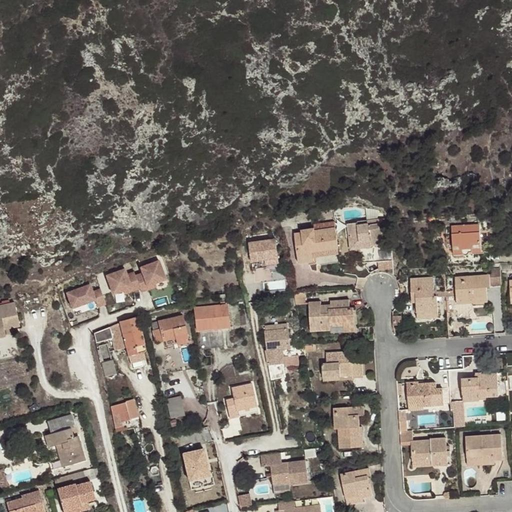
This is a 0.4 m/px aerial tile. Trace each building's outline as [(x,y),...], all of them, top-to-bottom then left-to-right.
[(386,219),(347,224),(350,244),(370,241),(371,246),(389,243),(386,219)] [(315,231),(335,228),(335,222),(314,225),(315,229),(315,231)] [(452,227),(454,255),(463,254),(464,254),(465,255),(466,255),(468,255),(469,254),(470,253),(482,253),(480,225),(452,227)] [(313,252),(338,248),(335,228),(315,231),(315,229),(303,230),(303,232),(295,234),(299,263),(315,260),(314,257),(313,252)] [(276,240),(249,244),(253,268),(280,264),(276,240)] [(370,241),(350,244),(350,250),(371,247),(371,246),(370,241)] [(313,252),(314,257),(339,254),(338,248),(313,252)] [(385,273),(392,277),(394,276),(393,260),(378,261),(379,271),(380,272),(385,273)] [(143,274),(136,276),(141,289),(142,293),(150,290),(149,286),(167,280),(160,261),(141,268),(143,274)] [(107,276),(114,295),(132,289),(133,292),(141,289),(136,276),(135,273),(128,275),(126,270),(107,276)] [(456,277),(457,298),(487,296),(487,287),(490,287),(490,286),(502,285),(501,274),(456,277)] [(418,318),(438,317),(437,296),(435,297),(434,278),(411,279),(412,303),(417,302),(418,318)] [(99,308),(107,305),(101,290),(94,292),(91,285),(67,294),(73,309),(96,301),(99,308)] [(305,293),(294,294),(296,304),(305,303),(305,293)] [(278,301),(280,311),(295,309),(293,299),(278,301)] [(310,302),(311,331),(331,330),(331,327),(330,323),(344,322),(344,326),(355,326),(354,308),(350,308),(349,300),(331,301),(331,305),(321,305),(321,301),(310,302)] [(0,327),(19,324),(14,302),(0,305),(0,327)] [(195,308),(197,330),(198,330),(200,350),(224,347),(222,327),(228,327),(226,305),(195,308)] [(182,316),(152,324),(156,343),(176,338),(178,344),(189,341),(182,316)] [(393,316),(393,325),(402,325),(402,316),(393,316)] [(138,318),(120,322),(126,348),(129,356),(140,353),(144,351),(146,351),(138,318)] [(116,350),(126,348),(120,322),(94,334),(96,343),(113,339),(116,350)] [(284,366),(300,363),(298,355),(284,358),(283,353),(291,352),(286,322),(264,326),(269,350),(266,350),(272,380),(287,377),(284,366)] [(19,324),(0,327),(0,337),(5,336),(4,329),(19,325),(19,324)] [(362,358),(353,359),(352,352),(327,353),(327,364),(323,364),(323,377),(341,376),(341,373),(353,373),(353,376),(363,375),(362,358)] [(140,353),(129,356),(131,364),(142,361),(140,353)] [(116,374),(112,360),(102,363),(105,377),(116,374)] [(499,396),(497,373),(482,374),(482,377),(476,378),(462,379),(464,402),(480,401),(479,397),(499,396)] [(423,406),(443,404),(442,388),(437,388),(436,383),(424,384),(424,387),(419,387),(419,383),(419,382),(407,383),(409,404),(418,403),(419,406),(423,406)] [(226,401),(230,418),(238,417),(237,410),(257,406),(252,384),(231,389),(234,399),(226,401)] [(171,418),(184,415),(180,397),(167,400),(171,418)] [(132,419),(127,402),(111,407),(116,428),(123,426),(122,421),(132,419)] [(340,448),(363,447),(362,427),(360,427),(359,415),(364,415),(364,407),(334,408),(335,429),(339,429),(340,448)] [(71,414),(48,421),(51,434),(45,436),(48,447),(56,444),(58,444),(60,448),(57,449),(60,460),(72,456),(74,463),(85,460),(78,436),(73,437),(70,428),(75,427),(71,414)] [(400,431),(401,440),(413,439),(413,430),(407,430),(400,431)] [(466,437),(467,457),(484,456),(485,461),(495,461),(503,460),(501,434),(466,437)] [(413,441),(411,441),(412,445),(413,461),(432,460),(432,463),(441,462),(441,466),(448,465),(448,457),(447,451),(446,438),(431,439),(431,440),(413,441)] [(206,448),(183,454),(189,480),(212,475),(206,448)] [(281,452),(261,455),(263,466),(272,465),(274,485),(290,482),(291,485),(308,483),(305,460),(282,463),(281,452)] [(72,456),(60,460),(62,466),(74,463),(72,456)] [(484,456),(467,457),(468,465),(495,464),(495,461),(485,461),(484,456)] [(432,460),(413,461),(413,468),(441,466),(441,462),(432,463),(432,460)] [(370,476),(369,469),(341,474),(346,499),(363,496),(363,497),(372,496),(368,476),(370,476)] [(88,470),(54,479),(56,485),(89,475),(88,470)] [(75,484),(57,489),(63,510),(81,505),(80,502),(87,501),(95,498),(90,481),(76,485),(75,484)] [(7,503),(9,511),(45,511),(39,491),(22,496),(22,498),(7,503)] [(238,496),(241,507),(252,506),(250,494),(238,496)] [(363,496),(346,499),(347,504),(363,501),(363,497),(363,496)] [(81,505),(63,510),(63,511),(76,511),(90,508),(87,501),(80,502),(81,505)] [(296,508),(295,501),(279,503),(280,510),(279,510),(279,511),(320,511),(320,505),(296,508)]
